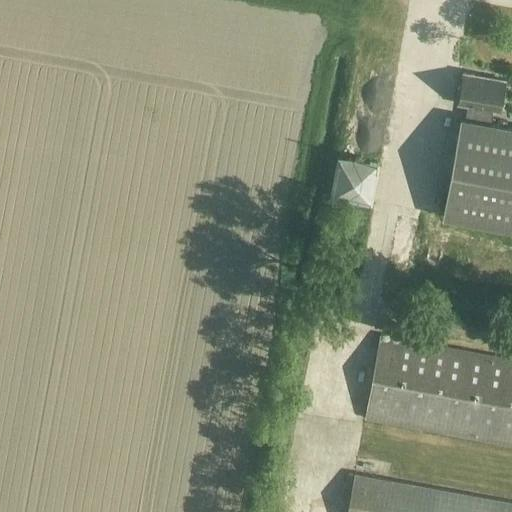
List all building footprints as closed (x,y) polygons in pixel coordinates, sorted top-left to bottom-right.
[(466,118),(462,117),(444,216),(511,228),(511,126),(492,122),(494,109),(502,110),(507,80),(464,73),(462,84),(459,86),(458,96),(459,99),(459,102),(469,104),(466,118)] [(358,133),(392,138),(400,91),(366,85),(358,133)] [(373,201),(380,160),(341,154),(334,195),(373,201)] [(511,358),(382,335),(374,376),(367,419),(511,445),(511,358)] [(511,511),(511,500),(355,472),(351,492),(347,511),(511,511)]
